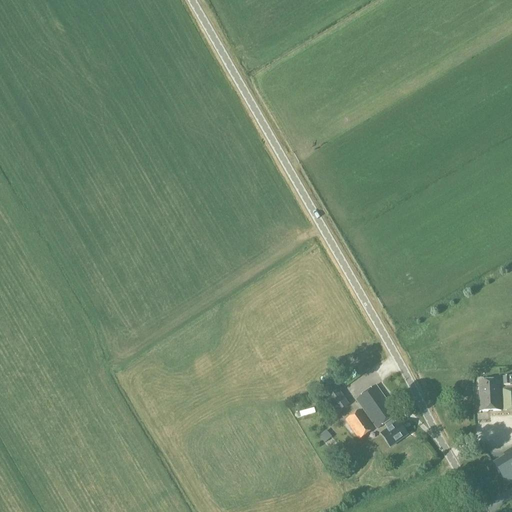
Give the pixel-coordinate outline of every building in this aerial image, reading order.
[(499,381),(479,381),(480,412),(502,411),(499,381)] [(350,406),(335,386),(321,395),(336,416),(350,406)] [(378,430),(397,417),(376,386),(357,400),(378,430)] [(511,410),(511,388),(502,389),(504,411),(511,410)] [(313,407),(297,413),(299,419),(315,413),(313,407)] [(374,429),(361,410),(346,421),(359,440),(374,429)] [(399,423),(381,435),(390,448),(408,436),(399,423)] [(333,438),(327,431),(319,437),(325,444),(333,438)] [(506,458),(495,465),(501,476),(507,486),(511,482),(511,452),(505,457),(506,458)]
